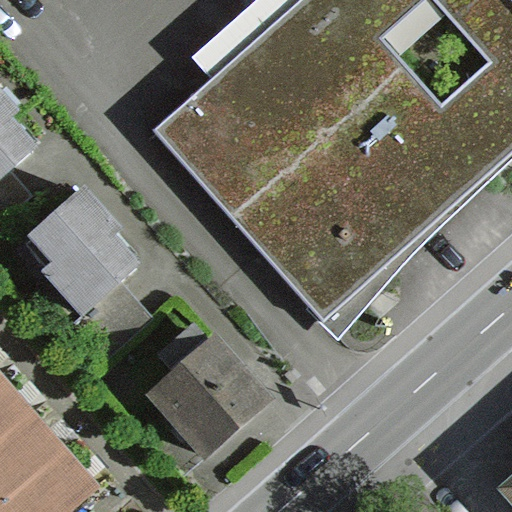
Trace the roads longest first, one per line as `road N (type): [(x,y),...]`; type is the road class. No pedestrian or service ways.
road 1 (tertiary): [(275,511),(511,303)]
road 2 (unknown): [(155,511),(0,339)]
